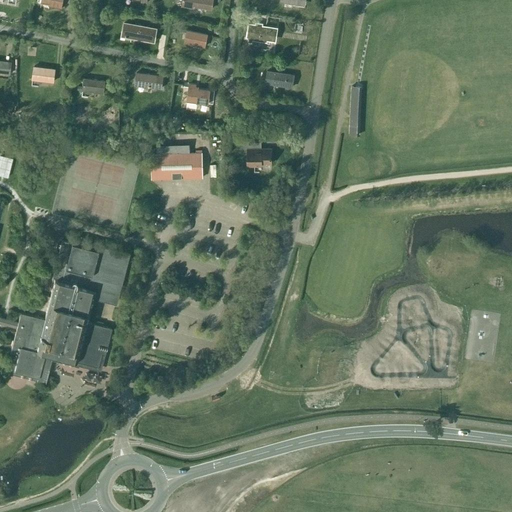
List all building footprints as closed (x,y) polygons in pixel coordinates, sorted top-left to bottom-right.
[(182,0),(181,6),(193,8),(194,6),(211,9),(212,0),(182,0)] [(248,38),(248,42),(252,43),(252,40),(267,42),(267,39),(274,40),(276,28),(262,26),(263,23),(255,22),(255,23),(248,22),(245,37),(248,38)] [(123,28),(131,30),(132,30),(131,38),(154,42),(156,29),(132,24),(124,23),(123,28)] [(207,34),(187,30),(180,29),(180,33),(186,34),(184,42),(204,47),(207,34)] [(0,72),(8,74),(10,63),(4,62),(4,61),(0,60),(0,72)] [(53,81),(55,69),(34,67),(32,79),(53,81)] [(292,87),(293,79),(290,78),(290,74),(267,71),(265,83),(292,87)] [(136,73),(135,81),(147,83),(147,86),(161,88),(163,76),(136,73)] [(103,93),(105,81),(84,78),(83,90),(103,93)] [(189,84),(187,101),(210,104),(212,90),(195,88),(195,85),(189,84)] [(351,86),(349,134),(358,135),(360,86),(351,86)] [(271,163),(271,148),(261,148),(261,141),(239,141),(239,149),(247,149),(247,166),(262,166),(262,163),(271,163)] [(202,177),(202,153),(151,154),(151,179),(202,177)] [(2,156),(0,165),(0,175),(7,178),(12,158),(2,156)] [(0,323),(16,327),(9,354),(17,356),(13,371),(37,377),(36,380),(45,383),(52,357),(59,359),(58,362),(75,366),(76,361),(98,367),(101,354),(104,355),(111,328),(86,322),(93,296),(116,302),(129,253),(102,246),(101,250),(62,240),(51,279),(54,280),(44,319),(20,313),(18,322),(0,317),(0,323)]
